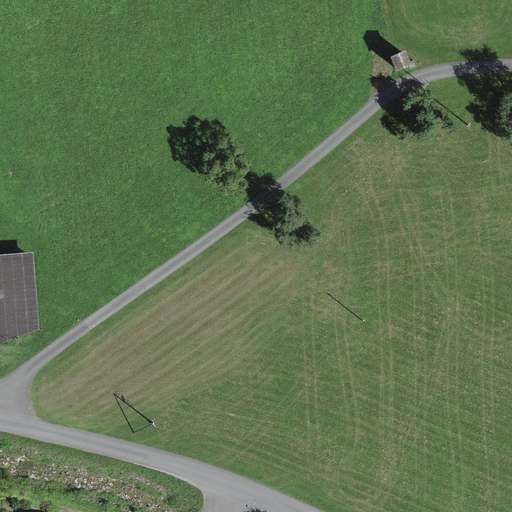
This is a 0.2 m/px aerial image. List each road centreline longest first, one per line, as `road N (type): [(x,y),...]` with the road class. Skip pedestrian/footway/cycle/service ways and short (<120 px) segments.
road 1 (unclassified): [(0,408),(60,344),(313,159),(381,98),(435,73),(511,65)]
road 2 (unclassified): [(0,420),(241,489)]
